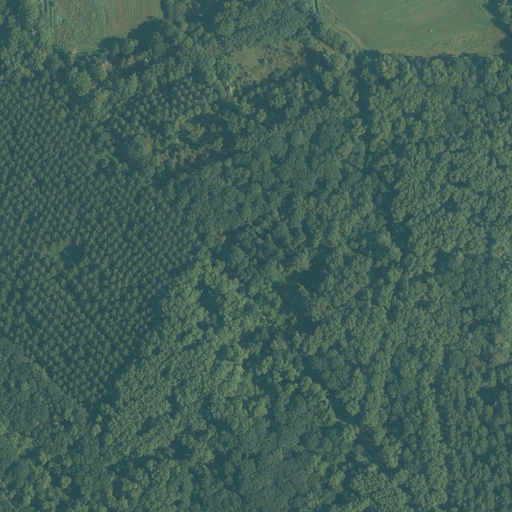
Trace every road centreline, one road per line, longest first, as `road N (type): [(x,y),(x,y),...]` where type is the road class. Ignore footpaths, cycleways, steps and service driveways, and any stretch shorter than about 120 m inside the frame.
road 1 (tertiary): [(418,511),(266,318),(53,70),(21,0)]
road 2 (track): [(47,0),(52,53),(142,41),(241,0)]
